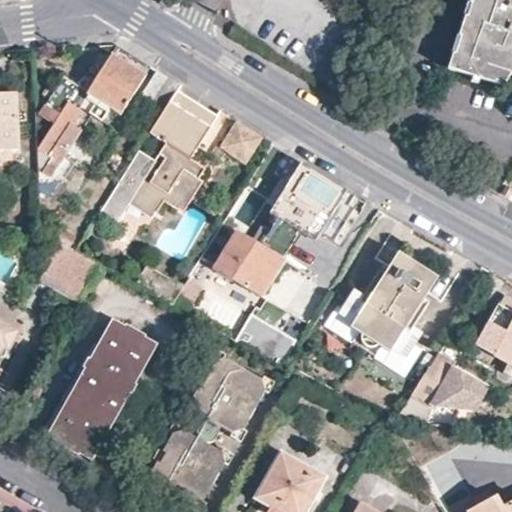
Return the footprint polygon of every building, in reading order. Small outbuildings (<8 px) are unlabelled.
[(511,0),(488,0),(485,8),(469,3),(447,70),(481,81),(501,87),(509,76),(511,77),(511,0)] [(470,0),(469,3),(485,8),(488,0),(470,0)] [(82,131),(73,124),(80,112),(90,97),(110,110),(120,116),(145,78),(130,68),(112,56),(96,80),(87,74),(78,89),(63,80),(39,116),(53,127),(36,153),(49,161),(42,172),(39,180),(39,197),(50,200),(62,183),(51,178),(82,131)] [(139,100),(162,115),(173,97),(181,86),(157,73),(139,100)] [(0,150),(17,150),(16,95),(0,95),(0,150)] [(101,125),(110,110),(90,97),(80,112),(101,125)] [(116,188),(96,218),(114,229),(128,208),(132,201),(156,215),(162,205),(176,213),(197,178),(202,171),(201,171),(188,163),(197,150),(214,123),(173,97),(162,115),(149,135),(138,156),(116,188)] [(237,123),(220,154),(247,169),(265,139),(237,123)] [(209,158),(197,150),(188,163),(201,171),(209,158)] [(237,233),(274,255),(297,218),(278,206),(261,195),(264,189),(253,181),(237,206),(249,213),(237,233)] [(152,222),(156,215),(132,201),(128,208),(152,222)] [(261,300),(285,262),(274,255),(237,233),(214,270),(243,289),(261,300)] [(33,282),(77,307),(98,269),(72,255),(53,246),(33,282)] [(410,334),(428,304),(425,302),(424,301),(425,300),(437,280),(438,279),(437,278),(425,271),(422,275),(409,267),(411,263),(402,257),(401,256),(400,256),(400,257),(385,277),(380,274),(361,302),(356,299),(350,301),(341,317),(354,325),(363,331),(360,336),(355,344),(375,357),(381,349),(383,347),(384,346),(385,345),(386,345),(387,346),(392,350),(406,359),(416,344),(414,336),(410,334)] [(419,267),(411,263),(409,267),(422,275),(425,271),(419,267)] [(144,267),(134,287),(172,306),(184,287),(144,267)] [(184,287),(172,306),(196,320),(212,293),(201,286),(207,276),(196,270),(184,287)] [(511,298),(505,294),(499,305),(511,312),(511,298)] [(511,312),(499,305),(476,345),(509,364),(504,373),(511,377),(511,312)] [(0,354),(15,329),(0,321),(0,354)] [(91,461),(154,348),(112,323),(49,438),(71,450),(91,461)] [(244,348),(280,369),(294,347),(259,325),(244,348)] [(351,330),(360,336),(363,331),(354,325),(351,330)] [(372,362),(375,357),(355,344),(352,348),(372,362)] [(389,354),(392,350),(387,346),(386,345),(385,345),(384,346),(383,347),(381,349),(389,354)] [(209,362),(212,364),(224,362),(226,358),(215,352),(209,362)] [(452,369),(436,359),(431,366),(447,377),(452,369)] [(218,434),(217,430),(217,429),(218,428),(219,427),(220,427),(233,434),(243,432),(264,394),(261,382),(224,362),(212,364),(206,374),(210,377),(204,386),(201,385),(191,402),(195,412),(212,422),(210,425),(205,426),(201,429),(200,434),(201,439),(199,443),(183,434),(172,436),(162,453),(166,455),(159,465),(156,463),(149,473),(153,485),(172,495),(191,506),(201,503),(202,503),(223,464),(220,454),(207,447),(210,443),(214,442),(216,438),(218,434)] [(485,389),(452,369),(447,377),(431,366),(412,396),(429,407),(434,400),(447,408),(473,410),(485,389)] [(197,382),(201,385),(204,386),(210,377),(206,374),(203,373),(197,382)] [(264,379),(261,382),(264,394),(269,396),(275,385),(264,379)] [(418,425),(429,407),(412,396),(395,423),(418,425)] [(192,416),(195,412),(191,402),(187,400),(182,410),(192,416)] [(169,433),(172,436),(183,434),(185,430),(174,424),(169,433)] [(247,433),(243,432),(233,434),(231,439),(240,444),(247,433)] [(152,461),(156,463),(159,465),(166,455),(162,453),(158,451),(152,461)] [(223,451),(220,454),(223,464),(228,466),(233,457),(223,451)] [(306,511),(311,505),(326,480),(280,455),(254,500),(275,511),(306,511)] [(150,489),(153,485),(149,473),(146,472),(140,483),(150,489)] [(511,511),(511,501),(500,508),(495,499),(471,511),(511,511)] [(201,511),(206,506),(202,503),(201,503),(191,506),(189,511),(190,511),(201,511)]
